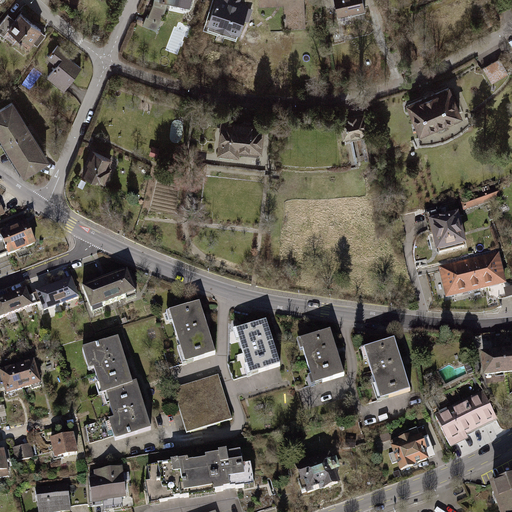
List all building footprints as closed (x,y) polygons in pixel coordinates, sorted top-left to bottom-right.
[(190,7),(191,0),(154,0),(150,17),(146,17),(144,26),(160,30),(169,3),(190,7)] [(241,0),(215,0),(208,26),(241,35),(249,6),(247,6),(248,3),(241,1),(241,0)] [(304,0),(265,0),(265,5),(286,5),(287,30),(307,29),(304,0)] [(363,0),(335,0),(339,15),(365,9),(363,0)] [(48,35),(21,15),(9,31),(36,51),(48,35)] [(77,53),(63,43),(50,60),(58,66),(47,80),(64,93),(83,68),(72,60),(77,53)] [(501,59),(484,68),(494,85),(510,75),(501,59)] [(451,87),(408,104),(420,135),(464,117),(451,87)] [(13,101),(0,109),(0,137),(24,177),(50,162),(13,101)] [(365,116),(340,121),(344,143),(370,138),(365,116)] [(265,124),(221,120),(217,156),(239,158),(239,153),(263,155),(265,124)] [(110,161),(95,153),(85,175),(106,185),(112,171),(107,168),(110,161)] [(464,209),(503,200),(500,188),(461,198),(464,209)] [(458,214),(427,222),(435,254),(466,247),(458,214)] [(0,260),(36,246),(26,223),(0,233),(0,260)] [(499,255),(440,269),(447,300),(506,285),(499,255)] [(127,273),(83,290),(91,313),(136,295),(127,273)] [(72,282),(38,295),(45,313),(79,300),(72,282)] [(26,291),(0,300),(0,321),(33,309),(26,291)] [(200,305),(170,314),(186,366),(216,357),(200,305)] [(267,323),(237,333),(251,378),(281,369),(267,323)] [(331,333),(301,343),(315,389),(345,380),(331,333)] [(118,341),(82,352),(89,373),(94,372),(102,398),(106,396),(132,388),(118,341)] [(395,343),(365,352),(381,404),(410,396),(395,343)] [(511,350),(480,354),(483,378),(511,374),(511,350)] [(35,362),(0,372),(7,397),(43,387),(35,362)] [(177,387),(189,434),(234,423),(222,376),(177,387)] [(109,425),(115,445),(150,434),(137,387),(132,388),(106,396),(114,423),(109,425)] [(498,422),(484,393),(437,417),(453,450),(469,442),(467,437),(498,422)] [(428,453),(421,435),(391,447),(401,474),(429,463),(425,454),(428,453)] [(74,436),(51,442),(56,462),(79,457),(74,436)] [(32,447),(14,450),(17,464),(35,460),(32,447)] [(4,452),(0,453),(0,475),(9,474),(4,452)] [(187,462),(157,468),(161,504),(213,493),(213,497),(230,493),(228,484),(244,479),(242,453),(205,460),(205,463),(188,466),(187,462)] [(341,487),(330,455),(294,467),(305,499),(341,487)] [(126,502),(123,470),(94,473),(95,482),(90,482),(92,506),(126,502)] [(511,511),(511,480),(490,487),(498,511),(511,511)] [(71,511),(68,486),(36,490),(38,511),(71,511)]
